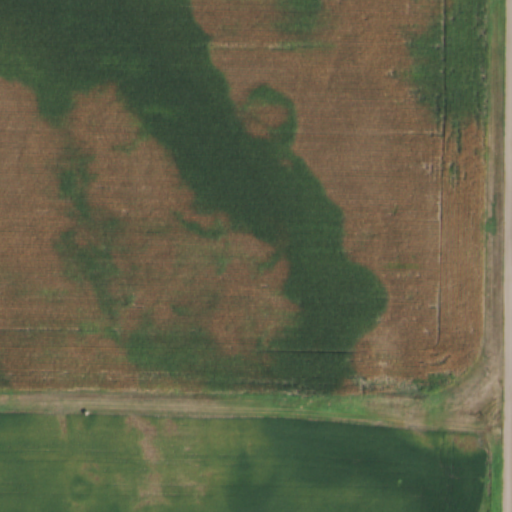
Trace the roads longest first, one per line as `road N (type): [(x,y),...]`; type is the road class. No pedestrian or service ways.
road 1 (residential): [(0,408),(174,408),(511,426)]
road 2 (residential): [(510,511),(511,317)]
